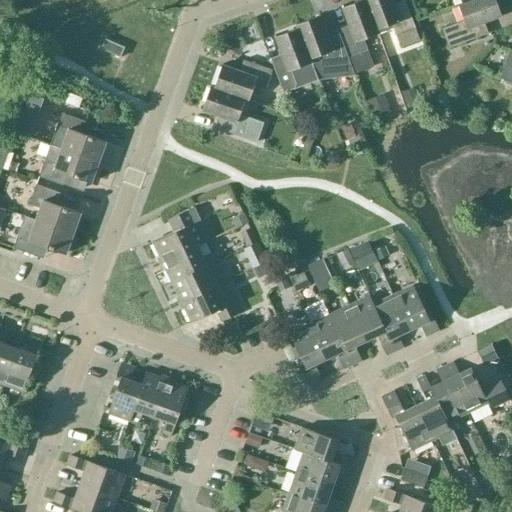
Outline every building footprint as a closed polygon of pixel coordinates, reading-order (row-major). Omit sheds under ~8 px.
[(347,58),(353,74),(372,66),(362,39),(378,33),(377,30),(376,30),(364,0),(361,0),(341,8),(348,25),(337,29),(347,58)] [(364,0),(376,30),(377,30),(391,24),(400,47),(419,40),(403,0),(392,4),(390,0),(364,0)] [(501,16),(494,0),(472,0),(461,4),(461,3),(457,5),(463,20),(441,29),(448,48),(487,33),(483,22),(501,16)] [(297,28),(314,76),(316,80),(317,80),(316,75),(331,70),(333,77),(351,70),(336,30),(325,34),(319,16),(295,25),(297,28)] [(314,76),(297,28),(274,37),(281,54),(270,59),(282,92),(294,88),(296,83),(314,76)] [(124,48),(104,39),(99,49),(119,58),(124,48)] [(511,51),(509,50),(498,78),(511,83),(511,51)] [(209,87),(248,101),(253,86),(264,89),(271,70),(242,60),(238,71),(221,65),(213,88),(209,86),(209,87)] [(248,101),(209,87),(201,110),(219,116),(215,128),(256,142),(263,123),(239,114),(244,100),(248,101)] [(28,93),(24,106),(36,111),(41,97),(28,93)] [(78,108),(82,98),(68,93),(65,102),(78,108)] [(390,113),(383,94),(365,101),(373,120),(390,113)] [(60,149),(98,162),(105,142),(80,133),(84,121),(60,113),(53,133),(65,137),(60,149)] [(98,162),(60,149),(56,161),(45,157),(38,177),(62,185),(66,173),(90,182),(98,162)] [(35,220),(72,233),(79,213),(55,204),(59,193),(35,184),(28,204),(39,208),(35,220)] [(210,239),(194,207),(167,219),(173,232),(152,242),(158,256),(156,257),(159,264),(196,246),(210,239)] [(248,222),(244,213),(231,218),(236,228),(248,222)] [(72,233),(35,220),(31,232),(19,228),(12,248),(36,256),(40,245),(65,253),(72,233)] [(256,242),(250,227),(240,232),(246,246),(256,242)] [(367,242),(348,250),(353,261),(372,254),(367,242)] [(202,257),(196,246),(159,264),(162,270),(165,269),(171,282),(218,260),(214,252),(202,257)] [(388,255),(384,246),(373,252),(377,260),(388,255)] [(175,297),(178,303),(215,286),(210,274),(222,269),(218,260),(171,282),(177,296),(175,297)] [(271,272),(266,262),(253,268),(257,278),(271,272)] [(328,279),(321,264),(309,270),(315,285),(328,279)] [(310,286),(304,272),(290,278),(296,292),(310,286)] [(392,295),(408,330),(419,324),(425,336),(438,330),(432,318),(428,319),(412,285),(392,295)] [(221,297),(215,286),(178,303),(181,309),(184,308),(190,322),(215,310),(221,321),(242,311),(233,291),(221,297)] [(397,335),(408,330),(392,295),(373,304),(372,304),(394,351),(402,347),(397,335)] [(385,355),(394,351),(372,304),(373,304),(369,296),(348,305),(365,340),(376,335),(385,355)] [(348,305),(328,315),(352,364),(360,360),(353,345),(365,340),(348,305)] [(352,364),(328,315),(308,324),(325,359),(336,354),(343,368),(352,364)] [(325,359),(308,324),(288,334),(304,367),(300,369),(308,385),(321,379),(314,364),(325,359)] [(0,328),(0,382),(2,383),(14,347),(3,343),(7,331),(0,328)] [(14,347),(2,383),(23,391),(40,342),(31,339),(26,351),(14,347)] [(444,366),(466,413),(487,403),(490,410),(511,401),(500,379),(480,389),(470,368),(458,374),(453,362),(444,366)] [(141,385),(141,384),(129,380),(134,368),(120,363),(115,376),(119,378),(107,413),(127,420),(132,409),(141,385)] [(447,422),(466,413),(444,366),(435,370),(441,382),(430,387),(447,422)] [(132,409),(127,420),(127,421),(137,424),(141,412),(153,416),(167,378),(160,375),(159,378),(145,373),(141,384),(141,385),(132,409)] [(425,400),(414,405),(431,440),(438,437),(442,446),(456,440),(451,430),(447,422),(430,387),(424,376),(416,380),(425,400)] [(173,380),(167,378),(153,416),(165,421),(160,433),(170,436),(187,388),(172,383),(173,380)] [(411,450),(431,440),(414,405),(403,411),(393,391),(380,397),(391,418),(394,416),(411,450)] [(270,417),(255,412),(250,426),(265,431),(270,417)] [(302,451),(351,469),(354,460),(333,452),(337,440),(301,427),(293,449),(302,452),(302,451)] [(262,438),(247,433),(244,444),(259,449),(262,438)] [(0,440),(0,463),(4,453),(21,459),(25,450),(0,440)] [(302,451),(302,452),(295,472),(331,485),(336,473),(348,477),(351,469),(302,451)] [(78,485),(116,498),(124,474),(69,455),(66,464),(83,471),(78,485)] [(422,487),(426,476),(404,468),(400,479),(422,487)] [(327,497),(331,485),(295,472),(288,493),(336,510),(340,501),(327,497)] [(0,489),(7,492),(9,485),(0,481),(0,489)] [(52,502),(81,511),(81,510),(85,511),(110,511),(116,498),(78,485),(73,498),(56,492),(52,502)] [(401,505),(398,511),(440,511),(441,508),(386,489),(383,498),(401,505)] [(479,496),(467,492),(463,503),(457,502),(453,511),(469,511),(471,506),(475,507),(479,496)] [(335,511),(336,510),(288,493),(281,511),(335,511)] [(238,511),(240,511),(231,495),(223,499),(220,511),(222,511),(238,511)]
